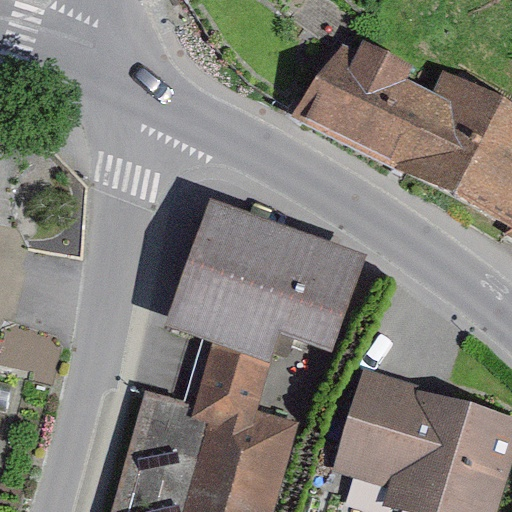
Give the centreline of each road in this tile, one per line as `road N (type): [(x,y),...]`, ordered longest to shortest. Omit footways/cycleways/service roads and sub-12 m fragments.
road 1 (residential): [(63,511),(141,175),(148,120),(131,75)]
road 2 (residential): [(131,75),(363,202),(511,304)]
road 3 (residential): [(0,25),(131,75)]
